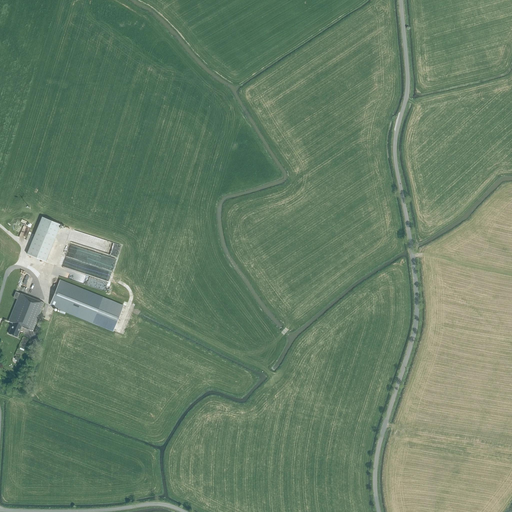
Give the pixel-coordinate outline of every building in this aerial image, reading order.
[(60,224),(41,217),(26,254),(45,261),(60,224)] [(26,239),(30,227),(24,225),(20,237),(26,239)] [(117,257),(121,244),(87,234),(84,244),(88,245),(87,246),(95,249),(94,252),(91,251),(90,254),(87,253),(87,255),(84,254),(84,257),(107,264),(109,258),(111,255),(117,257)] [(60,279),(49,305),(113,331),(123,306),(60,279)] [(103,280),(99,288),(104,291),(108,283),(103,280)] [(33,331),(44,303),(19,293),(16,292),(13,298),(17,299),(9,321),(13,323),(8,334),(17,337),(21,326),(33,331)] [(42,341),(40,336),(31,340),(33,345),(39,343),(39,342),(42,341)]
